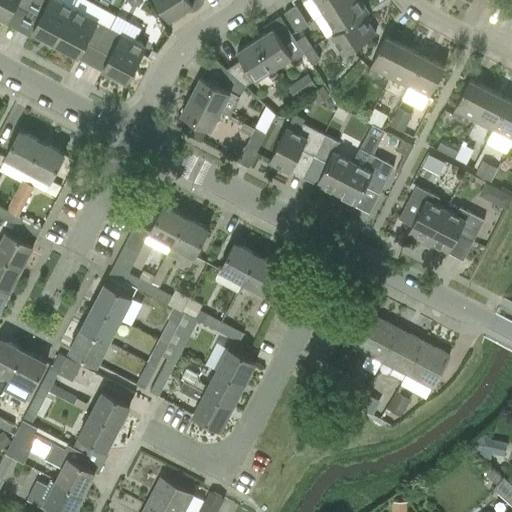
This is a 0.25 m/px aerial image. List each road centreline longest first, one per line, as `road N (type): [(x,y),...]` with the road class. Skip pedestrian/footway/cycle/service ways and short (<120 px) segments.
road 1 (residential): [(143,427),(227,469),(342,248)]
road 2 (tertiary): [(342,248),(130,142)]
road 3 (tertiary): [(511,335),(342,248)]
road 4 (residential): [(130,142),(183,41),(247,0)]
road 5 (tertiary): [(130,142),(0,69)]
road 6 (residential): [(511,56),(404,0)]
